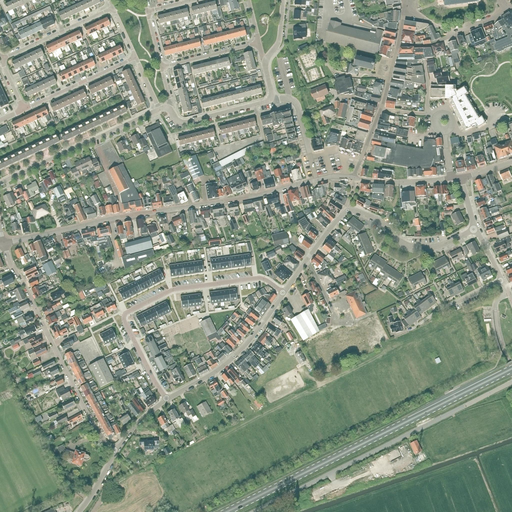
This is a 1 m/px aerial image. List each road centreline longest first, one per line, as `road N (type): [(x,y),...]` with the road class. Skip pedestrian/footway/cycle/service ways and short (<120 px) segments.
road 1 (tertiary): [(316,180),(3,242)]
road 2 (primary): [(226,511),(511,369)]
road 3 (unclassified): [(253,511),(511,382)]
road 4 (residential): [(283,293),(259,279),(173,290),(123,315),(167,398)]
road 5 (residential): [(116,450),(74,388),(3,242)]
road 6 (residential): [(0,183),(159,108)]
road 7 (unclassified): [(167,398),(231,359),(283,293)]
road 8 (residential): [(475,228),(424,247),(348,210)]
road 9 (residential): [(0,59),(112,6)]
road 10 (residential): [(23,109),(135,57)]
